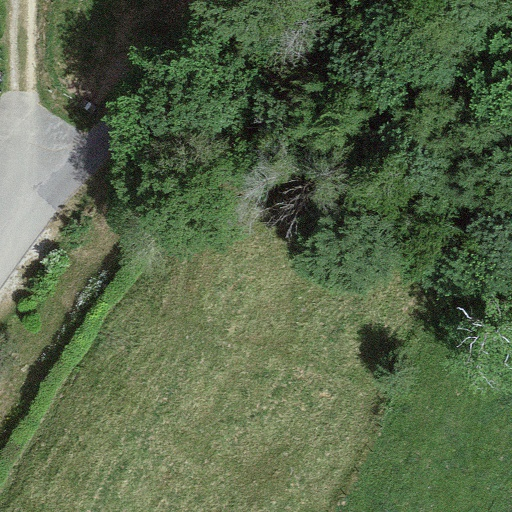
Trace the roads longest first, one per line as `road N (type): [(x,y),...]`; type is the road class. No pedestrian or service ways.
road 1 (track): [(87,142),(191,50),(233,0)]
road 2 (track): [(45,198),(21,75),(22,0)]
